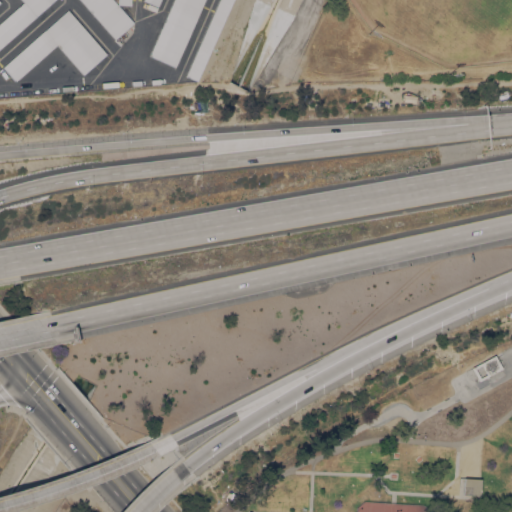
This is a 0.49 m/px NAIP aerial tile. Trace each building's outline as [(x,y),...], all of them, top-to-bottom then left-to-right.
[(20,0),(53,0),(0,47),(0,22),(22,2),(20,0)] [(112,0),(116,4),(132,22),(113,38),(79,0),(112,0)] [(203,0),(174,67),(148,55),(172,0),(203,0)] [(231,0),(196,80),(190,78),(185,75),(218,0),(231,0)] [(68,10),(106,54),(82,74),(57,45),(15,81),(2,67),(68,10)] [(494,355),(501,368),(477,380),(471,367),(494,355)] [(480,479),(479,496),(462,494),(463,478),(480,479)]
